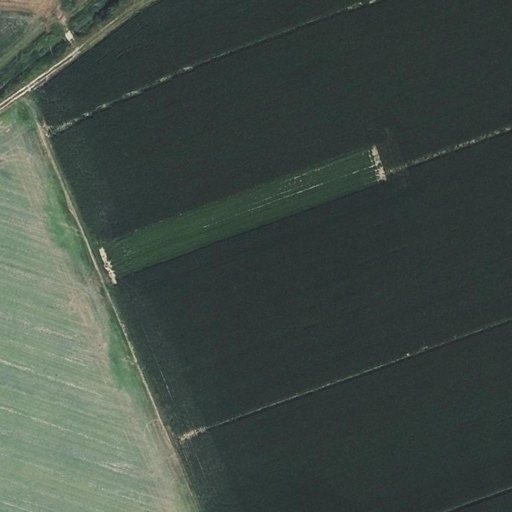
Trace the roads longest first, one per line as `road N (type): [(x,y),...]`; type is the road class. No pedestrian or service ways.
road 1 (track): [(19,94),(197,511)]
road 2 (track): [(155,0),(0,108)]
